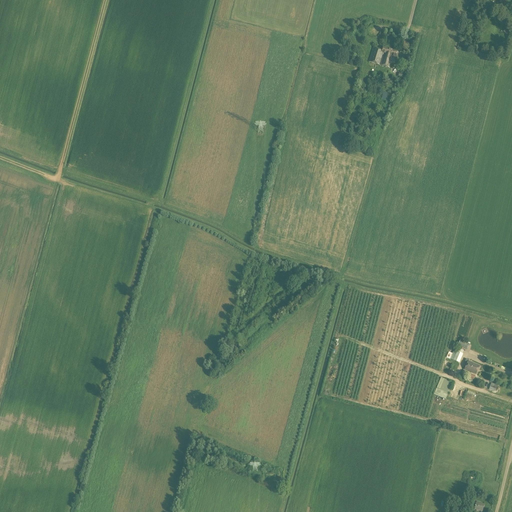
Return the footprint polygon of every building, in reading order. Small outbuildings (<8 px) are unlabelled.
[(382,50),(373,48),(369,63),(390,68),(391,63),(393,63),(394,58),(396,58),(397,52),(383,48),(382,50)] [(459,363),(463,354),(457,352),(453,360),(459,363)] [(470,372),(473,364),(468,362),(464,370),(470,372)] [(473,364),(470,372),(476,374),(479,366),(473,364)] [(497,392),(499,387),(491,384),(489,389),(497,392)] [(482,511),(484,505),(480,504),(481,503),(477,502),(477,501),(473,500),(471,508),(482,511)]
